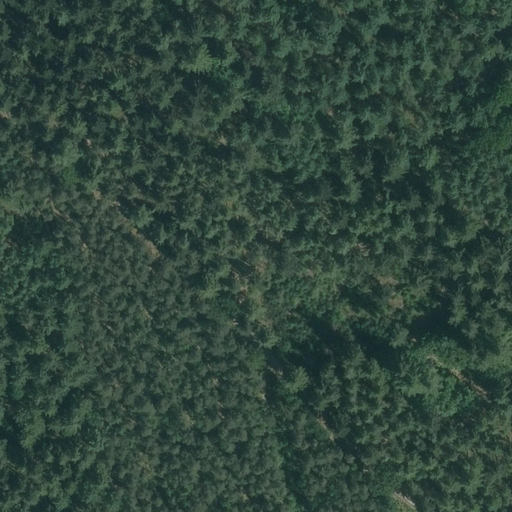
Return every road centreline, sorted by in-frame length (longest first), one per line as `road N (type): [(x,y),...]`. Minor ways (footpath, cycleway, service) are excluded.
road 1 (track): [(435,511),(352,445),(219,302),(0,102)]
road 2 (track): [(511,235),(438,184),(511,47)]
